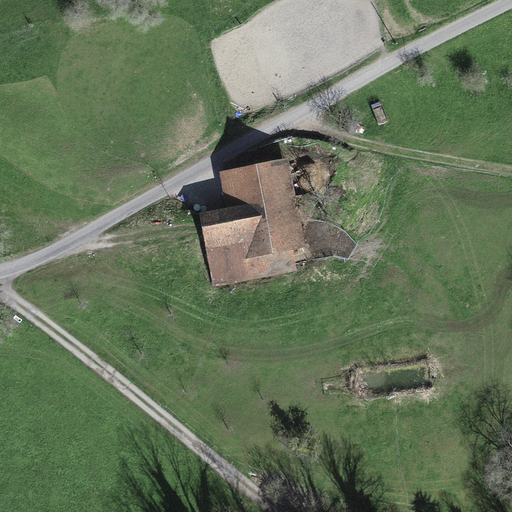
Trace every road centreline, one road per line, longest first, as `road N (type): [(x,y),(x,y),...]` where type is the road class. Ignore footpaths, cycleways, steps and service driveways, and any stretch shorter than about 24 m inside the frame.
road 1 (unclassified): [(511,1),(0,277)]
road 2 (track): [(306,511),(242,487),(0,288)]
road 3 (track): [(298,116),(331,136),(380,149),(511,171)]
